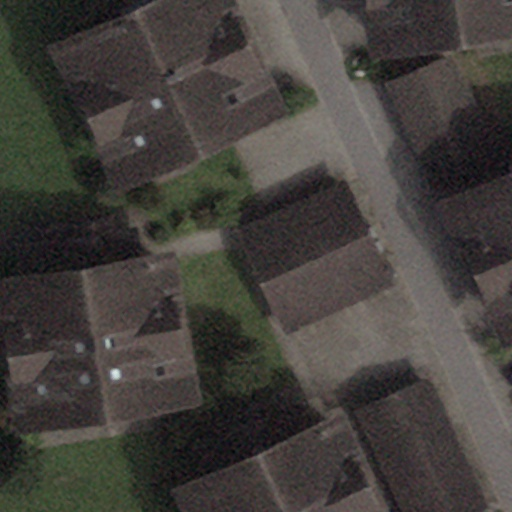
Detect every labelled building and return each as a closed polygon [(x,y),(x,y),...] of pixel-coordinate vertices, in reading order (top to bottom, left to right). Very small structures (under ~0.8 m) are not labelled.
[(67,46),(120,163),(266,96),(221,0),(168,0),(117,23),(67,46)] [(511,0),(374,0),(380,33),(511,9),(511,0)] [(492,157),(448,58),(393,83),(437,181),(492,157)] [(511,177),(454,204),(507,320),(511,317),(511,177)] [(343,184),(243,230),(287,325),(387,279),(343,184)] [(5,286),(25,409),(81,400),(80,394),(127,386),(128,392),(183,383),(163,260),(139,264),(133,229),(23,247),(29,282),(5,286)] [(425,381),(364,409),(411,511),(459,511),(481,502),(425,381)] [(190,490),(199,511),(376,511),(336,423),(313,434),(298,401),(197,448),(212,480),(190,490)]
